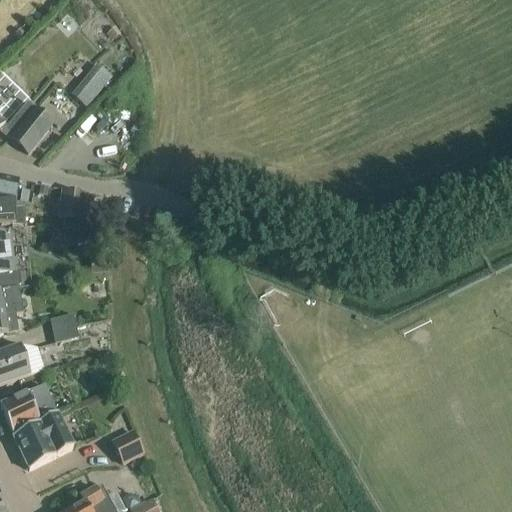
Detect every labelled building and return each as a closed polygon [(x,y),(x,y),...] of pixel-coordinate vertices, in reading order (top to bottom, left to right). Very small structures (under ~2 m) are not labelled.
[(79,88),(71,97),(86,109),(94,100),(79,88)] [(12,132),(6,138),(26,155),(53,124),(34,107),(12,132)] [(0,132),(6,138),(12,132),(5,125),(0,121),(0,132)] [(0,199),(14,203),(14,202),(18,181),(0,177),(0,199)] [(62,191),(57,218),(64,220),(63,230),(82,231),(85,196),(85,195),(62,191)] [(0,224),(15,227),(25,228),(24,208),(14,209),(14,203),(0,199),(0,224)] [(50,233),(49,250),(84,246),(82,234),(50,233)] [(7,235),(0,235),(0,288),(19,286),(18,273),(12,273),(7,235)] [(0,292),(0,336),(17,334),(14,319),(21,318),(17,291),(7,292),(7,291),(0,292)] [(49,322),(51,334),(74,329),(72,317),(49,322)] [(89,325),(74,329),(77,341),(92,337),(89,326),(89,325)] [(51,334),(54,346),(77,341),(74,329),(51,334)] [(2,353),(0,353),(0,387),(13,383),(29,378),(45,373),(37,349),(25,348),(19,347),(2,353)] [(0,406),(0,408),(12,437),(40,425),(36,417),(52,409),(43,389),(0,406)] [(12,437),(28,472),(72,451),(52,409),(36,417),(40,425),(12,437)] [(132,435),(112,444),(122,466),(142,456),(132,435)] [(69,511),(123,511),(125,511),(115,493),(107,498),(101,487),(79,498),(83,505),(69,511)]
